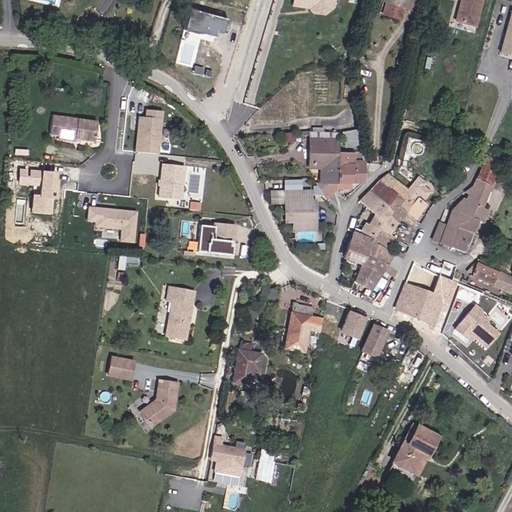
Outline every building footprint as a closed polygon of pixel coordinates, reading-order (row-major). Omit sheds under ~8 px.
[(331,9),(332,0),(291,0),(291,7),(307,9),(310,14),(321,16),(331,9)] [(389,0),(389,4),(408,9),(416,11),(418,0),(389,0)] [(456,21),(473,26),(479,0),(465,0),(465,3),(462,2),(456,21)] [(389,4),(386,15),(405,20),(408,9),(389,4)] [(230,20),(193,10),(190,23),(188,29),(217,37),(219,31),(227,33),(230,20)] [(511,16),(502,51),(511,53),(511,16)] [(352,64),(365,67),(368,58),(355,54),(352,64)] [(146,117),(163,119),(163,111),(147,110),(146,117)] [(75,140),(91,142),(94,122),(50,117),(48,135),(58,136),(57,142),(75,144),(75,140)] [(146,117),(140,117),(137,150),(160,152),(163,119),(146,117)] [(311,132),(304,133),(303,166),(319,167),(319,182),(316,182),(311,182),(311,191),(319,199),(331,191),(338,192),(339,185),(339,168),(326,168),(326,165),(319,165),(319,153),(311,153),(311,132)] [(332,153),(332,134),(312,133),(312,132),(311,132),(311,153),(319,153),(332,153)] [(339,168),(339,185),(347,185),(363,185),(363,164),(353,164),(353,156),(332,156),(332,153),(319,153),(319,165),(326,165),(326,168),(339,168)] [(458,170),(465,165),(461,159),(447,169),(455,179),(461,174),(458,170)] [(186,166),(163,164),(160,196),(184,198),(186,166)] [(319,182),(319,167),(303,166),(303,170),(316,170),(316,182),(319,182)] [(56,172),(44,171),(21,169),(20,184),(43,185),(42,196),(34,195),(33,212),(52,214),(54,198),(59,198),(61,172),(56,172)] [(415,224),(423,207),(414,200),(417,197),(422,201),(428,193),(421,188),(423,185),(415,180),(405,193),(401,190),(388,176),(379,184),(399,205),(396,210),(405,217),(415,224)] [(370,193),(390,214),(394,209),(396,210),(399,205),(379,184),(370,193)] [(447,225),(458,230),(471,236),(475,224),(479,215),(488,192),(473,186),(471,189),(467,193),(471,195),(453,210),(447,225)] [(391,215),(390,214),(370,193),(359,203),(368,212),(382,224),(385,222),(396,230),(398,228),(387,220),(391,215)] [(301,198),(269,197),(268,205),(283,206),(282,225),(290,226),(312,226),(312,208),(300,208),(301,198)] [(96,227),(122,229),(121,241),(134,242),(135,231),(135,225),(137,212),(90,207),(89,221),(97,222),(96,227)] [(405,217),(396,210),(394,209),(390,214),(391,215),(387,220),(398,228),(405,217)] [(371,243),(377,234),(388,240),(396,230),(385,222),(382,224),(368,212),(361,224),(356,222),(352,235),(371,243)] [(489,219),(479,215),(475,224),(485,228),(489,219)] [(450,249),(458,230),(447,225),(446,227),(439,224),(432,241),(450,249)] [(214,252),(232,254),(234,254),(235,246),(233,246),(233,241),(215,239),(217,227),(202,226),(200,251),(214,252)] [(464,254),(471,236),(458,230),(450,249),(464,254)] [(377,234),(371,243),(370,246),(380,251),(388,240),(377,234)] [(390,257),(380,251),(370,246),(371,243),(352,235),(343,259),(343,261),(360,269),(366,257),(384,267),(390,257)] [(366,257),(360,269),(352,284),(368,293),(381,272),(384,267),(366,257)] [(396,273),(400,262),(390,257),(384,267),(396,273)] [(453,274),(455,264),(443,261),(440,271),(453,274)] [(511,285),(511,281),(477,265),(471,277),(508,295),(511,285)] [(381,272),(392,279),(396,273),(384,267),(381,272)] [(449,305),(457,286),(458,283),(451,280),(440,276),(434,293),(406,282),(395,311),(433,326),(443,302),(449,305)] [(192,295),(166,290),(165,304),(170,305),(164,340),(183,344),(192,295)] [(257,308),(272,311),(274,300),(260,297),(257,308)] [(471,342),(475,338),(487,349),(501,333),(488,323),(490,320),(482,313),(484,311),(477,304),(456,329),(463,335),(471,342)] [(309,321),(311,311),(291,308),(290,318),(309,321)] [(339,335),(353,342),(362,320),(346,314),(339,335)] [(306,332),(320,335),(322,324),(309,321),(290,318),(284,353),(302,356),(306,332)] [(374,326),(361,353),(373,359),(386,332),(374,326)] [(256,378),(260,360),(238,356),(232,391),(249,394),(252,377),(256,378)] [(104,382),(128,385),(131,367),(108,363),(104,382)] [(173,419),(176,389),(158,387),(155,406),(139,417),(150,433),(173,419)] [(418,427),(412,423),(403,439),(410,443),(418,427)] [(403,439),(391,461),(411,471),(422,452),(429,455),(439,438),(418,427),(410,443),(403,439)] [(220,454),(221,445),(215,445),(210,468),(237,473),(240,458),(220,454)] [(255,479),(271,481),(275,451),(260,448),(255,479)] [(422,452),(411,471),(418,475),(429,455),(422,452)]
